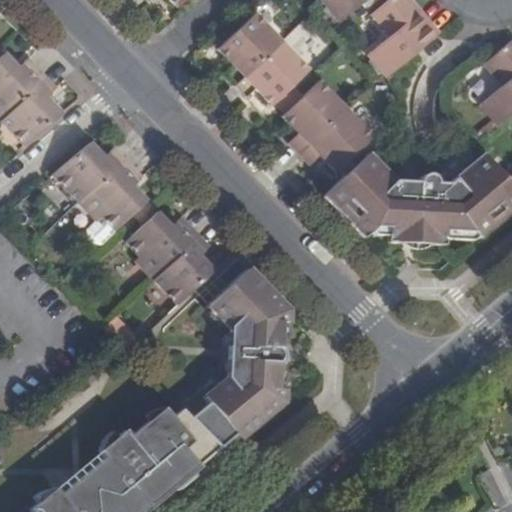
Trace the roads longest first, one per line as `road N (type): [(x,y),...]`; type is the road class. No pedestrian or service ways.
road 1 (residential): [(430,379),(134,81)]
road 2 (secondary): [(430,379),(271,511)]
road 3 (residential): [(0,195),(134,81)]
road 4 (residential): [(228,0),(134,81)]
